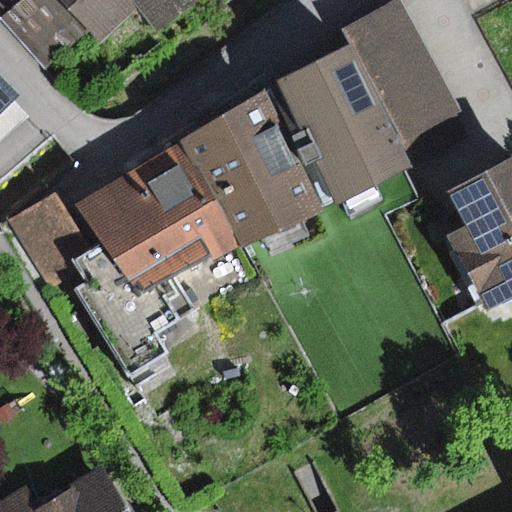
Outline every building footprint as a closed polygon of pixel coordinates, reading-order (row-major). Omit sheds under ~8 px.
[(26,0),(1,22),(47,70),(91,31),(104,46),(144,12),(164,37),(209,0),(26,0)] [(354,48),(287,88),(318,150),(308,154),(317,172),(326,168),(348,212),(424,174),(421,169),(471,138),(403,0),(399,0),(345,31),(354,48)] [(0,76),(0,117),(21,98),(0,76)] [(274,97),(185,145),(246,251),(248,253),(332,217),(274,97)] [(185,145),(80,208),(105,241),(150,301),(177,286),(246,251),(185,145)] [(511,168),(456,196),(467,217),(448,226),(492,315),(511,304),(511,168)] [(59,193),(10,222),(52,292),(70,282),(82,274),(76,263),(95,252),(93,249),(59,193)] [(150,301),(105,241),(93,249),(95,252),(76,263),(82,274),(70,282),(131,384),(177,358),(165,339),(190,325),(177,303),(185,299),(177,286),(150,301)] [(0,335),(14,327),(0,305),(0,335)] [(29,488),(0,505),(0,511),(133,511),(106,468),(41,508),(29,488)]
